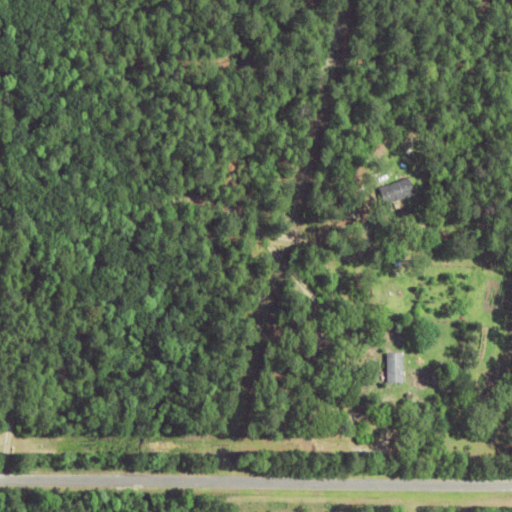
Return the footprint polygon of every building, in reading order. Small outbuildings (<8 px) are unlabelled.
[(453,165),(463,155),(469,161),(459,171),(453,165)] [(380,188),(410,176),(416,193),(386,204),(380,188)] [(344,218),(353,214),(356,220),(347,225),(344,218)] [(387,352),(405,352),(406,383),(388,383),(387,352)] [(424,417),(424,408),(442,409),(442,418),(424,417)]
